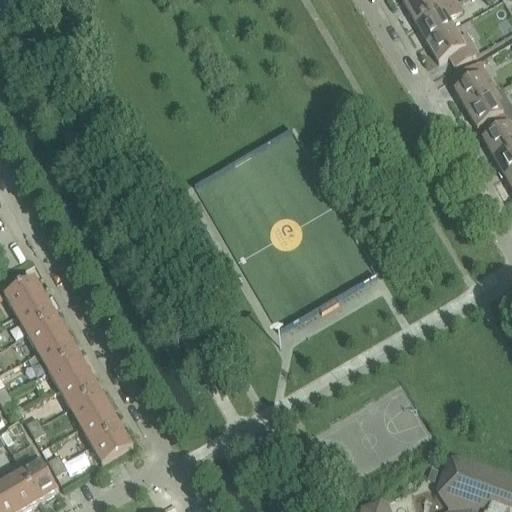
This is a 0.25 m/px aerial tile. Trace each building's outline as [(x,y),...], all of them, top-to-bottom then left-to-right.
[(400,0),(406,10),(424,0),(400,0)] [(447,0),(445,1),(444,0),(424,0),(406,10),(417,29),(457,6),(453,0),(447,0)] [(457,6),(417,29),(428,48),(454,32),(448,22),(462,14),(457,6)] [(450,61),(455,71),(476,59),(465,39),(460,42),(454,32),(428,48),(439,67),(450,61)] [(466,114),(492,98),(497,96),(480,66),(455,81),(460,91),(455,94),(466,114)] [(511,111),(501,93),(497,96),(492,98),(466,114),(477,133),(483,130),(488,139),(489,140),(510,128),(511,126),(511,111)] [(511,132),(510,128),(489,140),(488,139),(483,142),(494,162),(511,151),(511,132)] [(505,181),(511,176),(511,151),(494,162),(505,181)] [(46,303),(35,283),(26,289),(19,278),(0,289),(0,292),(16,320),(46,303)] [(46,303),(16,320),(27,339),(57,321),(46,303)] [(38,357),(68,340),(57,321),(27,339),(38,357)] [(49,376),(79,359),(68,340),(38,357),(49,376)] [(59,395),(89,377),(79,359),(49,376),(59,395)] [(70,413),(100,396),(89,377),(59,395),(70,413)] [(0,404),(10,399),(5,392),(0,394),(0,404)] [(81,432),(111,415),(100,396),(70,413),(81,432)] [(10,399),(0,404),(0,407),(3,413),(14,406),(10,399)] [(92,451),(122,433),(111,415),(81,432),(92,451)] [(31,436),(42,430),(37,423),(26,429),(31,436)] [(19,428),(3,438),(7,446),(18,440),(24,436),(19,428)] [(42,430),(31,436),(35,444),(46,437),(42,430)] [(133,452),(122,433),(92,451),(103,470),(133,452)] [(48,451),(41,455),(46,462),(52,458),(48,451)] [(58,496),(41,466),(36,458),(17,469),(39,507),(58,496)] [(52,474),(63,467),(59,460),(48,466),(52,474)] [(365,511),(511,511),(511,481),(458,462),(448,464),(437,496),(443,504),(453,507),(451,511),(387,511),(385,506),(381,506),(365,511)] [(63,467),(52,474),(57,481),(68,475),(63,467)] [(30,511),(39,507),(17,469),(7,474),(12,483),(3,488),(16,511),(30,511)] [(432,471),(428,483),(439,487),(442,475),(432,471)] [(0,511),(16,511),(3,488),(0,489),(0,511)]
